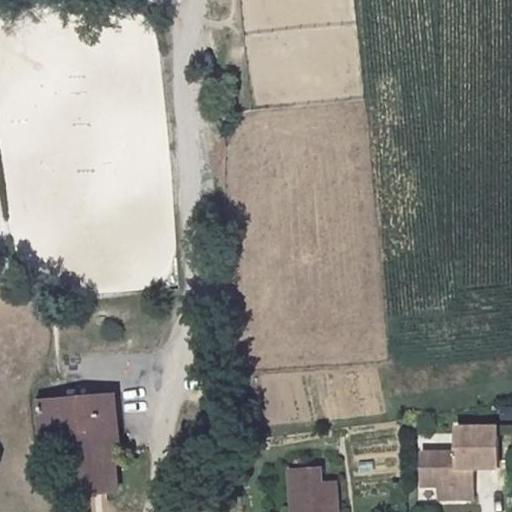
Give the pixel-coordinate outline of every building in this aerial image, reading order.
[(136,355),(70,359),(71,377),(137,374),(136,355)] [(117,397),(101,399),(104,429),(115,428),(120,429),(117,397)] [(69,433),(78,433),(80,462),(81,486),(107,484),(108,491),(120,491),(118,457),(115,428),(104,429),(101,399),(43,403),(43,436),(69,433)] [(499,432),(460,431),(459,456),(424,456),(424,489),(441,489),(441,501),(466,502),(466,482),(474,476),(474,471),(499,472),(499,432)] [(78,433),(69,433),(72,463),(80,462),(78,433)] [(80,462),(72,463),(75,494),(108,491),(107,484),(81,486),(80,462)] [(323,463),(292,466),(295,511),(340,511),(338,480),(323,482),(323,463)]
